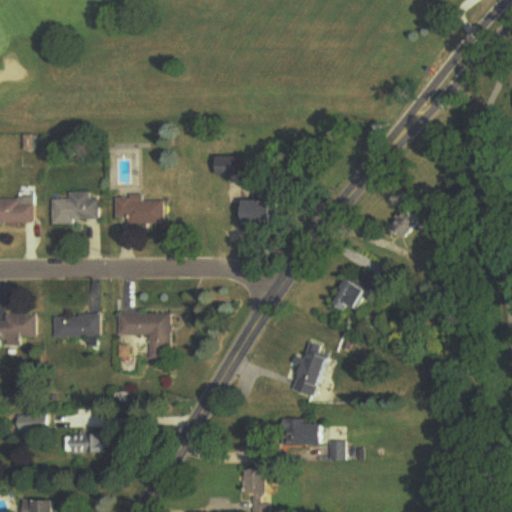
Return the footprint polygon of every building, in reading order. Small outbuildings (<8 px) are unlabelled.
[(222,158),(222,178),(251,178),(252,159),(222,158)] [(56,201),(56,223),(103,222),(103,200),(94,200),(94,194),(73,194),(73,201),(56,201)] [(0,225),(39,225),(39,200),(0,200),(0,225)] [(120,202),(120,226),(168,226),(168,202),(120,202)] [(278,225),(278,203),(248,203),(248,225),(278,225)] [(392,225),(407,240),(423,222),(407,208),(392,225)] [(352,277),(337,305),(358,316),(370,293),(379,298),(387,281),(379,277),(383,269),(353,253),(348,262),(368,272),(362,282),(352,277)] [(121,337),(152,337),(152,360),(173,360),(173,315),(121,315),(121,337)] [(39,317),(7,317),(7,323),(0,323),(0,342),(39,342),(39,317)] [(103,339),(102,317),(56,317),(56,340),(103,339)] [(295,388),(317,398),(334,359),(311,349),(295,388)] [(19,433),(50,433),(50,416),(19,416),(19,433)] [(327,446),(327,426),(300,426),(300,446),(327,446)] [(68,436),(68,454),(108,454),(108,436),(68,436)] [(347,443),(331,443),(330,462),(346,462),(347,443)] [(268,511),(268,470),(250,470),(250,511),(268,511)] [(57,511),(58,502),(22,502),(21,511),(57,511)]
